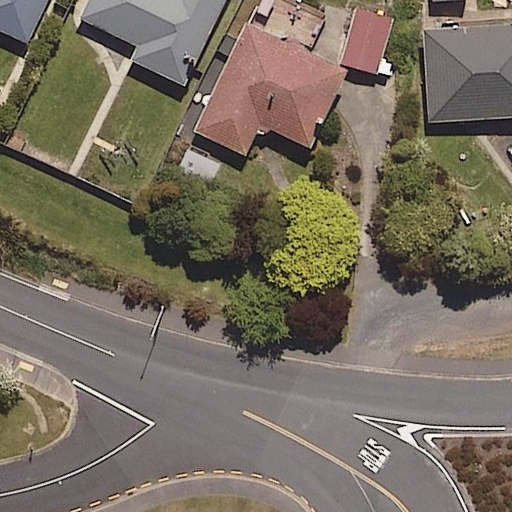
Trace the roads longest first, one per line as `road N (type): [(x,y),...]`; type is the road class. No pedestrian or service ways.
road 1 (secondary): [(183,386),(511,403)]
road 2 (secondary): [(183,386),(367,477),(404,511)]
road 3 (residential): [(0,495),(129,441),(183,386)]
road 4 (secondary): [(0,305),(183,386)]
